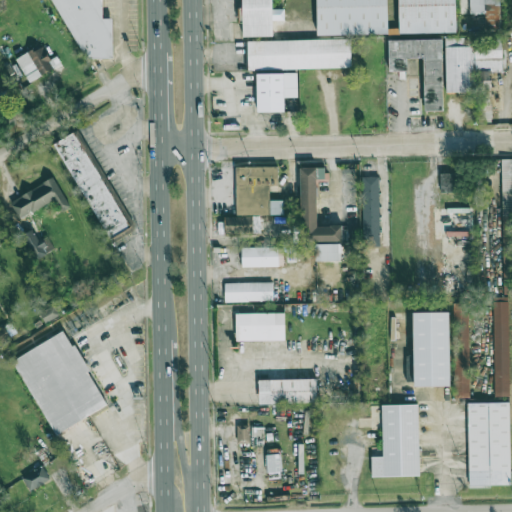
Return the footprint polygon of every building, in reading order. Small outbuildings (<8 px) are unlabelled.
[(102,17),(101,0),(51,0),(82,58),(112,57),(112,17),(102,17)] [(273,36),(272,0),(242,0),(243,36),(273,36)] [(388,34),(388,0),(318,0),(318,34),(388,34)] [(399,0),(399,32),(457,32),(457,0),(399,0)] [(469,0),(469,5),(484,5),(484,29),(500,29),(500,0),(469,0)] [(511,30),(511,12),(505,13),(505,9),(500,9),(500,30),(511,30)] [(474,36),(474,70),(503,70),(503,36),(474,36)] [(446,37),(446,91),(471,91),(471,37),(446,37)] [(389,39),(390,70),(408,70),(407,57),(425,57),(425,111),(443,110),(442,38),(389,39)] [(351,67),(351,39),(248,40),(248,68),(351,67)] [(29,82),(56,66),(42,43),(15,59),(29,82)] [(285,111),(285,73),(258,73),(258,111),(285,111)] [(477,79),(477,111),(491,111),(491,79),(477,79)] [(54,142),(107,238),(132,225),(112,188),(107,190),(75,131),(54,142)] [(511,158),(501,159),(503,275),(509,275),(509,287),(505,287),(505,293),(511,293),(511,158)] [(235,166),(236,216),(224,216),(224,233),(260,233),(259,215),(283,214),(283,199),(269,199),(269,185),(277,185),(277,165),(235,166)] [(317,167),(300,167),(301,242),(342,242),(342,226),(317,226),(317,167)] [(355,168),(342,168),(342,206),(355,206),(355,168)] [(457,192),(457,173),(440,173),(440,192),(457,192)] [(18,218),(53,199),(60,211),(69,206),(53,177),(9,200),(18,218)] [(378,177),(361,177),(363,247),(380,246),(378,177)] [(54,249),(46,235),(37,239),(32,229),(21,235),(34,260),(54,249)] [(315,244),(316,261),(341,261),(341,243),(315,244)] [(242,267),(279,266),(278,247),(242,248),(242,267)] [(224,282),(224,301),(273,300),(272,282),(224,282)] [(508,297),(493,297),(495,397),(510,396),(508,297)] [(471,397),(468,303),(452,303),(455,398),(471,397)] [(414,386),(450,386),(449,312),(413,312),(414,386)] [(285,313),(236,313),(236,340),(285,340),(285,313)] [(53,434),(106,406),(67,330),(13,358),(53,434)] [(259,403),(317,403),(317,379),(259,379),(259,403)] [(469,486),(510,485),(509,402),(468,403),(469,486)] [(383,457),(372,457),(372,476),(419,476),(419,404),(383,404),(383,457)] [(250,425),(237,424),(236,439),(249,440),(250,425)] [(267,473),(281,472),(280,454),(267,454),(267,473)] [(22,477),(29,490),(50,479),(42,465),(22,477)]
